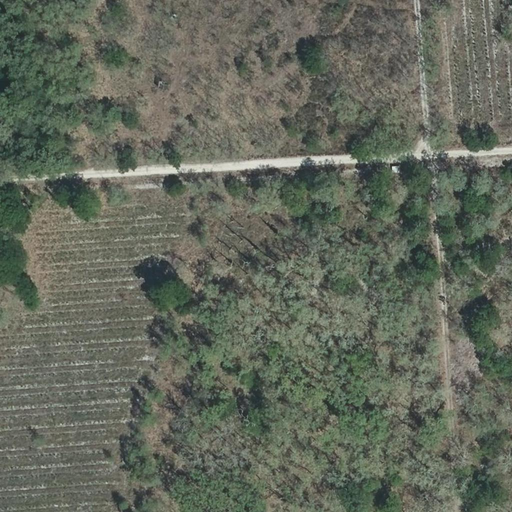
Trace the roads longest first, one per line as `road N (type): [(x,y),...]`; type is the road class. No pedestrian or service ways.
road 1 (track): [(455,511),(415,0)]
road 2 (track): [(511,149),(0,179)]
